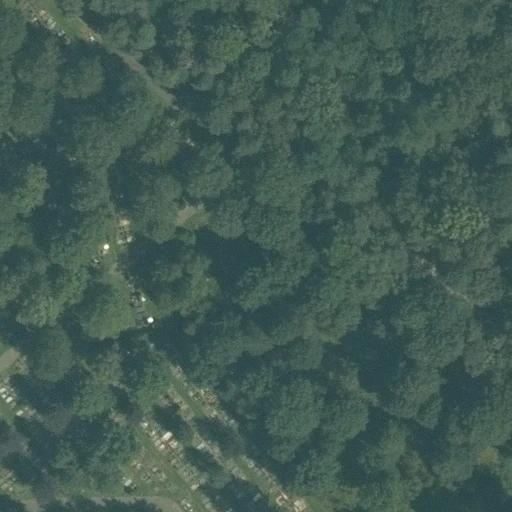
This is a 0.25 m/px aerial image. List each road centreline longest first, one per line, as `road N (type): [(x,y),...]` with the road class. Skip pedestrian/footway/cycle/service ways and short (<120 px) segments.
road 1 (track): [(142,0),(426,260)]
road 2 (track): [(426,260),(309,0)]
road 3 (track): [(426,260),(405,0)]
